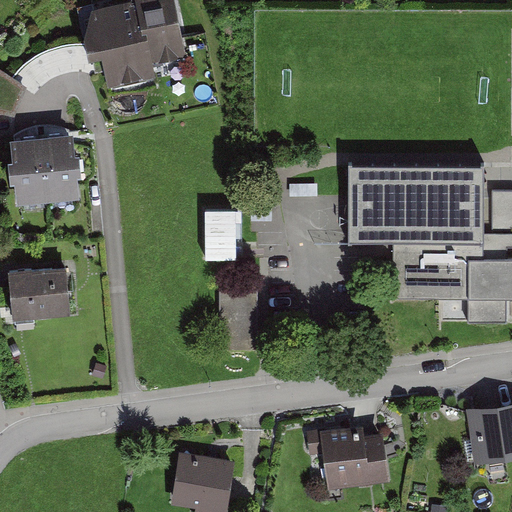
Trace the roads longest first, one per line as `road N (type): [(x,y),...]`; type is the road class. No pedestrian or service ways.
road 1 (residential): [(132,417),(103,135),(87,91),(61,87),(45,101),(42,121)]
road 2 (residential): [(511,365),(132,417)]
road 3 (residential): [(132,417),(46,427),(10,442)]
